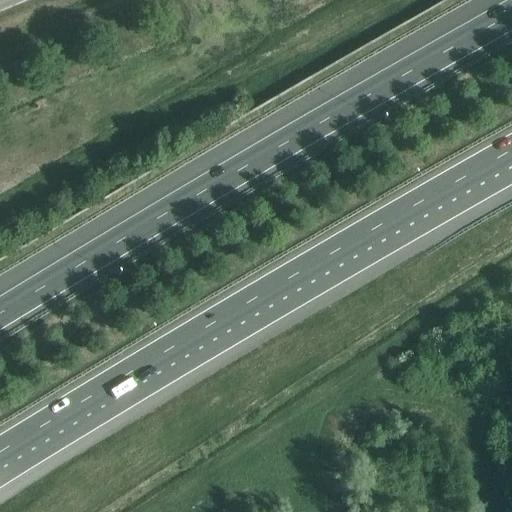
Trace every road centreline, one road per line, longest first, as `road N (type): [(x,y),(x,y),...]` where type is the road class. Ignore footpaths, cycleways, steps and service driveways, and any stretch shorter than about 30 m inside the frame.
road 1 (motorway): [(0,452),(511,151)]
road 2 (motorway): [(511,14),(0,312)]
